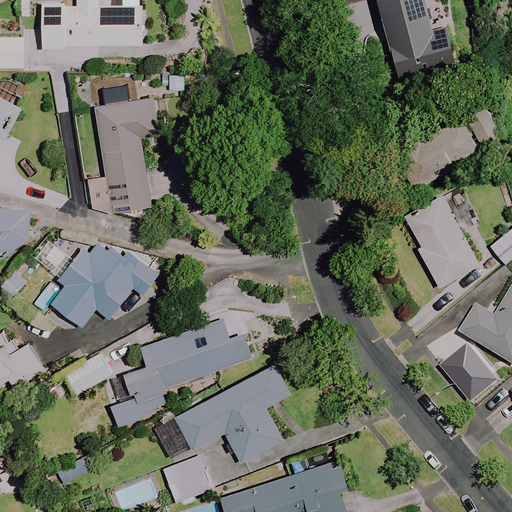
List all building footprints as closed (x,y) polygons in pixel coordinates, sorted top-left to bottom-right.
[(37,4),(38,49),(64,49),(64,46),(141,44),(139,0),(121,0),(122,6),(98,6),(97,0),(75,0),(76,3),(37,4)] [(342,0),(344,4),(362,0),(373,0),(391,83),(437,74),(420,0),(342,0)] [(21,36),(0,35),(0,69),(22,69),(21,36)] [(0,138),(4,141),(21,108),(0,97),(0,138)] [(157,135),(152,98),(92,106),(102,177),(107,213),(148,207),(138,138),(157,135)] [(463,114),(465,119),(397,147),(413,185),(481,158),(476,147),(502,137),(488,104),(463,114)] [(464,239),(441,194),(402,214),(418,246),(415,247),(435,287),(489,259),(476,233),(464,239)] [(0,262),(1,262),(25,242),(27,210),(0,207),(0,262)] [(511,224),(488,248),(511,273),(511,224)] [(105,248),(96,242),(90,251),(81,245),(72,258),(62,251),(48,269),(65,282),(50,304),(81,326),(94,308),(108,318),(131,287),(141,294),(155,274),(110,242),(105,248)] [(511,285),(494,316),(476,304),(458,332),(511,365),(511,285)] [(248,358),(231,311),(138,345),(145,365),(118,374),(122,384),(102,391),(114,427),(167,408),(161,390),(248,358)] [(0,316),(0,386),(2,386),(11,381),(15,387),(44,370),(25,335),(15,340),(2,315),(0,316)] [(110,374),(99,354),(63,374),(75,394),(110,374)] [(285,396),(270,366),(151,427),(169,461),(222,433),(237,462),(281,439),(264,407),(285,396)] [(209,489),(197,455),(161,469),(173,502),(209,489)] [(345,489),(336,461),(217,497),(221,511),(343,511),(337,491),(345,489)]
